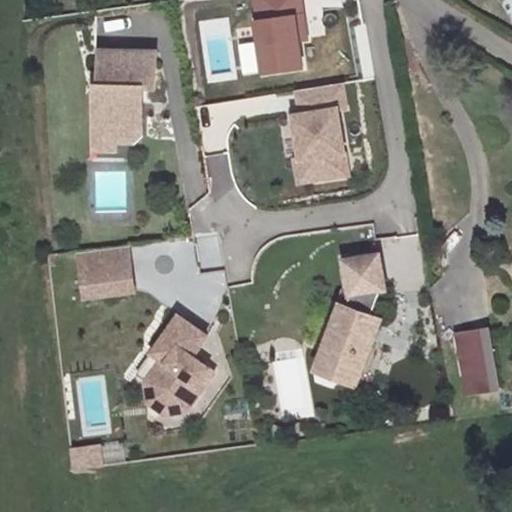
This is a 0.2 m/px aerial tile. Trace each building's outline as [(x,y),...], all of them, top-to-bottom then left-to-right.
[(243,0),(246,23),(243,24),(249,75),(288,70),(285,43),(282,20),(290,19),(288,0),(243,0)] [(310,0),(312,10),(355,3),(354,0),(310,0)] [(282,20),(285,43),(293,43),(290,19),(282,20)] [(149,53),(93,51),(92,87),(96,87),(95,111),(88,111),(88,135),(108,135),(108,142),(127,142),(135,134),(136,88),(148,88),(149,53)] [(337,177),(330,113),(338,112),(336,88),(290,92),(293,117),(291,117),(295,160),(303,159),(306,181),(337,177)] [(108,135),(88,135),(88,150),(107,150),(108,142),(108,135)] [(303,159),(295,160),(286,161),(288,183),(306,181),(303,159)] [(120,249),(71,254),(73,274),(122,269),(120,249)] [(371,263),(337,268),(342,302),(337,314),(333,312),(308,375),(345,390),(370,327),(362,324),(372,298),(376,298),(371,263)] [(122,269),(73,274),(75,299),(125,293),(122,269)] [(199,340),(171,320),(144,357),(153,364),(158,367),(143,388),(146,403),(159,413),(174,410),(178,405),(183,409),(206,376),(184,360),(199,340)] [(462,397),(494,394),(484,332),(452,337),(462,397)] [(269,356),(281,423),(314,417),(302,350),(269,356)] [(158,367),(153,364),(137,386),(140,407),(169,428),(183,409),(178,405),(174,410),(159,413),(146,403),(143,388),(158,367)] [(67,449),(70,472),(102,468),(99,444),(67,449)]
